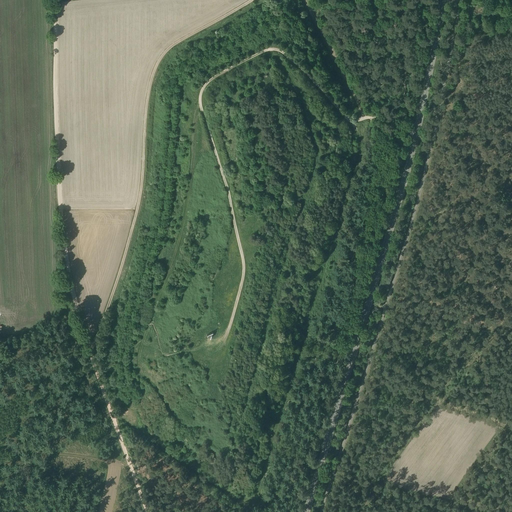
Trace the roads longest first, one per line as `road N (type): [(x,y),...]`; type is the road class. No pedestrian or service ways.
road 1 (tertiary): [(307,511),(407,172),(443,0)]
road 2 (track): [(91,354),(135,222),(156,65),(171,45),(253,0)]
road 3 (track): [(91,354),(59,197),(56,0)]
road 4 (track): [(147,325),(180,237),(199,100)]
road 5 (track): [(267,50),(295,87),(312,139),(293,226)]
road 6 (track): [(367,305),(409,306),(484,325),(511,320)]
